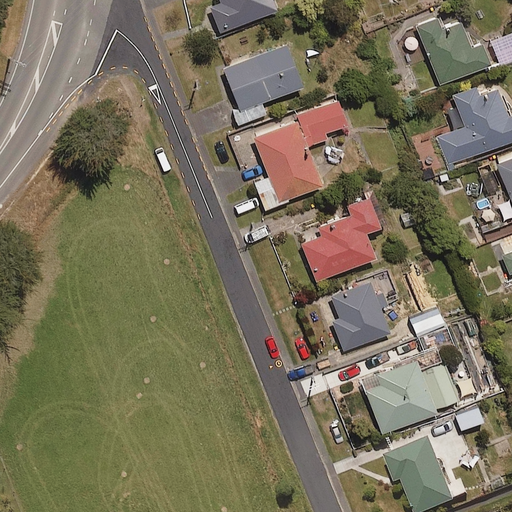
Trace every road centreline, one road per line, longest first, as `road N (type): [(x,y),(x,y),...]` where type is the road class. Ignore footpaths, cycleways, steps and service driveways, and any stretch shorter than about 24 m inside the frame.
road 1 (residential): [(329,511),(154,75),(116,29),(59,9)]
road 2 (secondary): [(59,9),(23,115),(0,151)]
